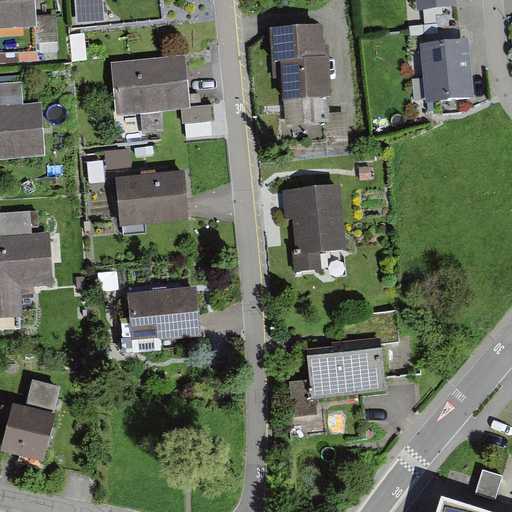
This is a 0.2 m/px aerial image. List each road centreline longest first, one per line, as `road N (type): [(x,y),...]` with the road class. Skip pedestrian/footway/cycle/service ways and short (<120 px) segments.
road 1 (residential): [(248,511),(259,481),(261,363),(229,0)]
road 2 (residential): [(511,348),(375,511)]
